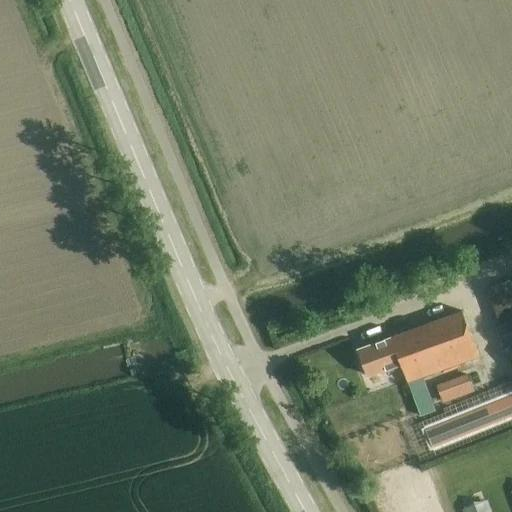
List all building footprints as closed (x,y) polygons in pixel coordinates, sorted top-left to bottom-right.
[(511,292),(508,281),(488,288),(511,353),(511,292)] [(391,338),(358,350),(368,376),(401,364),(417,408),(419,407),(422,416),(435,411),(422,377),(479,356),(462,311),(390,337),(391,338)] [(335,349),(347,393),(363,389),(351,345),(335,349)] [(467,374),(437,385),(443,402),(474,391),(467,374)] [(511,395),(487,406),(425,430),(432,448),(511,415),(511,395)]
